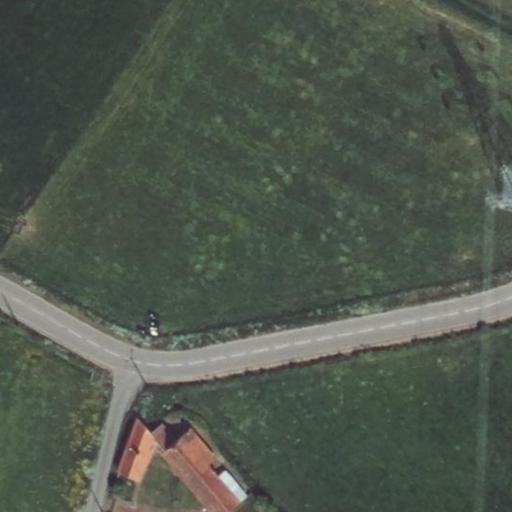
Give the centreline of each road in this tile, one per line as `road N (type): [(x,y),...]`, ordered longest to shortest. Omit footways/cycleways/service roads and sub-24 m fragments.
road 1 (residential): [(511,296),(192,364),(129,359)]
road 2 (residential): [(89,511),(129,359)]
road 3 (residential): [(129,359),(0,292)]
